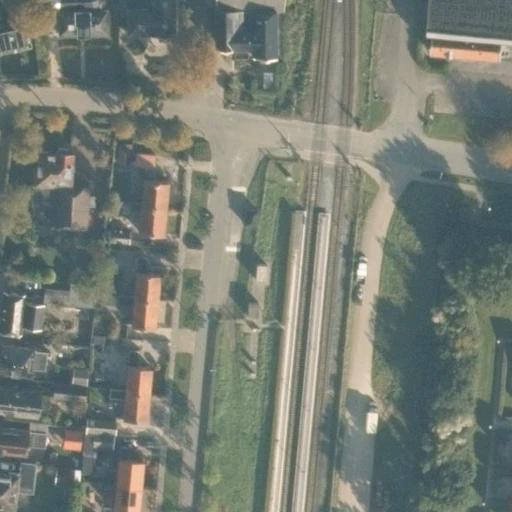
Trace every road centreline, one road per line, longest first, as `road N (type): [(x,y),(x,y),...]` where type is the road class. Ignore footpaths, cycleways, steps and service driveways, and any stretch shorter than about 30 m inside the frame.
road 1 (residential): [(187,511),(228,121)]
road 2 (residential): [(400,150),(369,244),(345,511)]
road 3 (tertiary): [(0,100),(192,115)]
road 4 (unknown): [(400,150),(411,0)]
